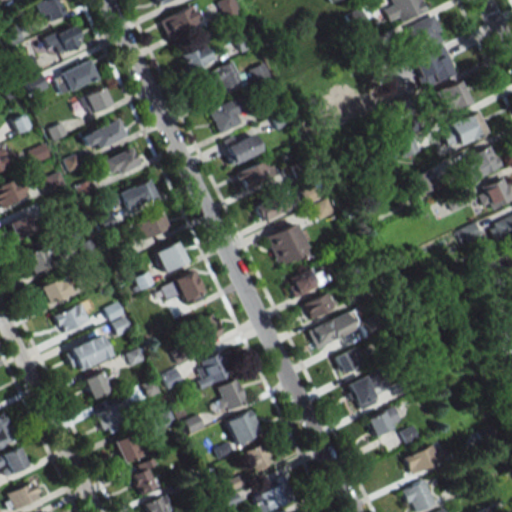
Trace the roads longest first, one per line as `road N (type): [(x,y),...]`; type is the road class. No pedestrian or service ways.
road 1 (residential): [(349,511),(101,0)]
road 2 (residential): [(0,318),(93,511)]
